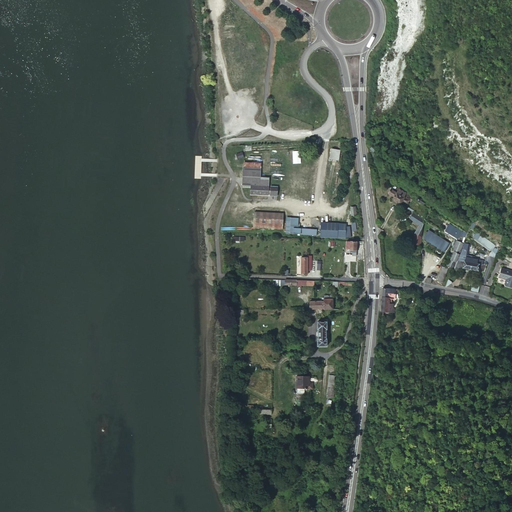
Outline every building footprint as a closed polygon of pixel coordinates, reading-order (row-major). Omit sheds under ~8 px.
[(335,151),(326,150),(326,160),(335,161),(335,151)] [(257,162),(239,162),(239,185),(247,185),(247,195),(265,195),(266,194),(267,194),(267,195),(274,195),(275,186),(268,186),(268,187),(265,187),(266,177),(257,177),(257,162)] [(387,194),(385,196),(393,201),(394,199),(400,202),(404,196),(396,190),(398,186),(395,184),(391,190),(385,187),(382,191),(387,194)] [(276,210),(246,209),(246,225),(276,225),(276,210)] [(421,219),(408,210),(405,217),(414,222),(413,225),(410,231),(410,244),(413,245),(413,256),(417,257),(421,219)] [(291,212),(284,212),(284,233),(291,233),(294,233),(294,228),(291,228),(291,212)] [(314,219),(314,235),(330,236),(330,220),(314,219)] [(330,220),(330,236),(339,236),(339,234),(343,234),(342,223),(339,223),(339,220),(330,220)] [(405,227),(407,223),(401,220),(397,229),(398,229),(400,225),(405,227)] [(408,230),(411,224),(407,223),(405,227),(400,225),(398,229),(397,229),(396,230),(406,234),(408,230)] [(448,224),(444,230),(453,236),(456,230),(448,224)] [(429,230),(424,238),(441,250),(446,242),(429,230)] [(352,259),(351,239),(345,239),(341,239),(341,246),(345,246),(346,249),(348,249),(348,253),(341,253),(341,260),(346,260),(346,259),(352,259)] [(451,270),(463,245),(454,240),(450,250),(452,252),(448,259),(446,259),(443,266),(451,270)] [(481,242),(479,247),(490,252),(492,247),(481,242)] [(468,247),(464,245),(461,250),(457,259),(458,260),(462,262),(464,258),(468,247)] [(478,268),(480,266),(480,265),(473,262),(474,259),(469,257),(468,259),(464,258),(462,262),(478,268)] [(481,269),(478,268),(462,262),(458,260),(455,269),(458,270),(460,267),(479,275),(481,269)] [(445,268),(440,266),(435,280),(440,282),(445,268)] [(511,270),(501,267),(498,276),(506,279),(511,280),(511,270)] [(472,282),(470,289),(477,291),(480,284),(472,282)] [(387,292),(377,291),(376,312),(379,313),(387,312),(387,306),(383,306),(383,302),(387,302),(387,292)] [(330,313),(331,299),(321,299),(321,305),(310,304),(310,303),(305,303),(306,312),(330,313)] [(325,329),(325,324),(313,324),(314,327),(316,328),(316,333),(314,333),(313,340),(316,341),(316,346),(313,345),(313,349),(324,350),(325,342),(322,342),(323,329),(325,329)]
